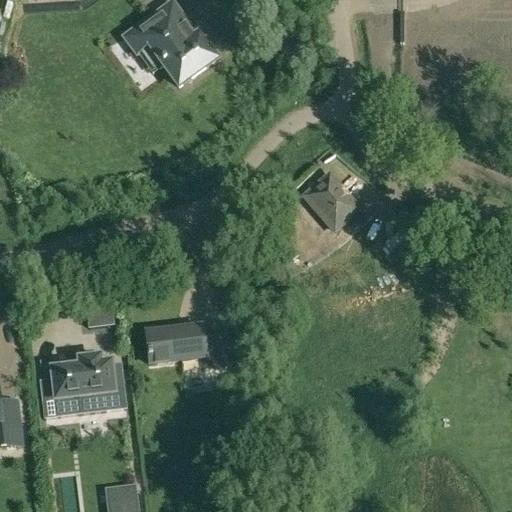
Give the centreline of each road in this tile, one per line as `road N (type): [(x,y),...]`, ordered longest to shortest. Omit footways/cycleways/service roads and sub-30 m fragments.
road 1 (residential): [(352,104),(278,132),(198,209),(0,262)]
road 2 (unclassified): [(352,104),(364,145),(387,165),(511,224)]
